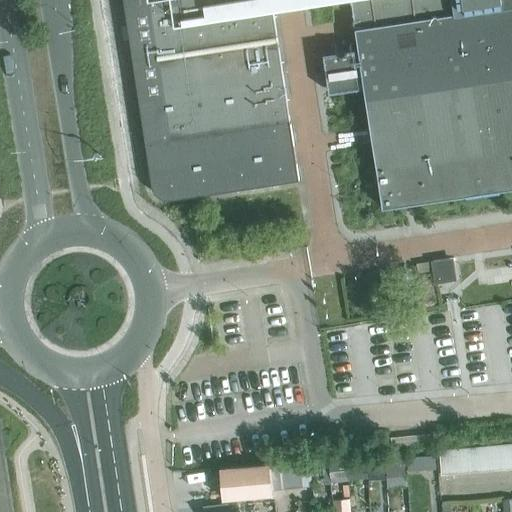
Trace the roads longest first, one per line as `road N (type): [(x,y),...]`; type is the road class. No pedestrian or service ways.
road 1 (primary): [(6,0),(42,241)]
road 2 (primary): [(86,231),(50,0)]
road 3 (residential): [(161,511),(140,334)]
road 4 (primary): [(122,511),(101,367)]
road 5 (primary): [(140,334),(149,306),(138,263),(116,241),(86,231)]
road 6 (primary): [(0,374),(43,406),(85,471)]
